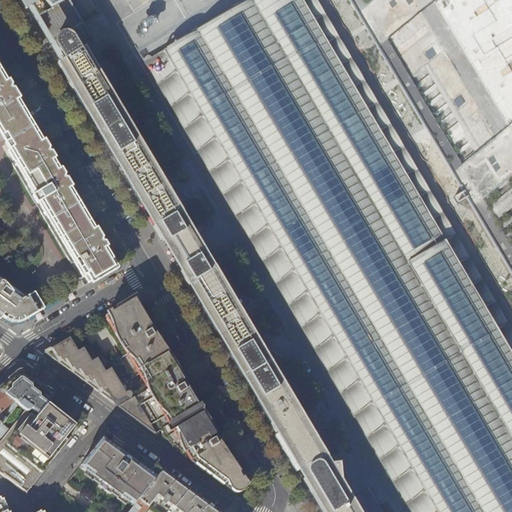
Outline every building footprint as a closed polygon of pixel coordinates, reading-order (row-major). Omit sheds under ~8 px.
[(30,0),(36,9),(40,17),(47,14),(66,2),(64,0),(63,0),(57,3),(55,0),(30,0)] [(174,11),(169,15),(155,0),(124,29),(146,52),(181,19),(174,11)] [(511,511),(511,328),(509,322),(496,300),(483,279),(470,257),(457,234),(444,212),(431,191),(428,185),(418,169),(405,146),(392,124),(379,102),(366,81),(353,59),(340,37),(327,15),(318,0),(251,0),(164,51),(146,62),(159,84),(172,106),(185,128),(198,150),(211,172),(224,194),(237,216),(250,238),(263,259),(272,275),(276,281),(289,303),(302,325),(315,347),(328,369),(341,391),(354,413),(367,435),(380,457),(393,479),(406,501),(411,509),(412,511),(511,511)] [(131,126),(78,37),(77,37),(76,35),(74,33),(72,32),(67,31),(63,31),(59,32),(61,35),(59,36),(57,38),(56,41),(56,43),(56,46),(57,49),(53,51),(50,53),(64,76),(77,99),(92,124),(109,152),(123,177),(140,205),(151,223),(167,251),(171,257),(177,267),(194,297),(217,335),(240,374),(267,420),(287,454),(312,495),(321,511),(359,511),(341,481),(339,463),(331,464),(199,241),(196,235),(162,178),(131,126)] [(0,134),(10,151),(9,152),(15,164),(13,165),(19,175),(21,174),(26,182),(23,183),(29,193),(32,192),(35,197),(32,198),(37,206),(39,204),(42,209),(40,211),(62,248),(65,247),(69,255),(67,256),(71,264),(74,263),(83,278),(86,276),(90,282),(116,267),(112,262),(105,249),(107,247),(104,243),(96,229),(94,230),(85,216),(74,197),(69,189),(72,188),(67,180),(61,169),(59,170),(53,160),(55,159),(44,141),(42,142),(39,138),(28,118),(17,101),(19,100),(17,95),(8,81),(6,82),(3,77),(0,70),(0,134)] [(0,315),(3,318),(6,320),(9,322),(13,323),(17,323),(22,322),(45,309),(35,293),(25,298),(0,279),(0,315)] [(192,390),(189,392),(184,384),(162,348),(147,321),(134,300),(123,306),(106,316),(147,385),(134,392),(125,379),(120,382),(111,369),(106,372),(97,358),(92,362),(84,348),(78,351),(70,338),(50,349),(44,353),(59,364),(94,390),(125,413),(153,433),(158,437),(185,457),(215,479),(219,483),(239,476),(237,474),(222,449),(221,447),(204,418),(198,408),(201,406),(192,390)] [(46,406),(56,394),(36,379),(27,373),(24,371),(22,371),(20,371),(16,374),(13,376),(0,386),(0,391),(18,405),(25,411),(35,419),(46,406)] [(0,423),(2,425),(18,405),(0,391),(0,423)] [(50,409),(46,406),(35,419),(25,411),(9,431),(9,430),(2,439),(0,441),(0,472),(27,493),(71,438),(68,436),(74,427),(70,424),(60,417),(50,409)] [(0,437),(2,439),(9,430),(2,425),(0,423),(0,437)] [(149,462),(125,444),(120,451),(103,438),(99,442),(79,467),(100,483),(98,486),(109,494),(112,491),(133,507),(162,471),(149,462)] [(143,511),(157,496),(178,511),(217,511),(211,508),(197,497),(195,495),(162,471),(133,507),(128,511),(143,511)] [(9,511),(2,496),(0,496),(0,511),(9,511)]
